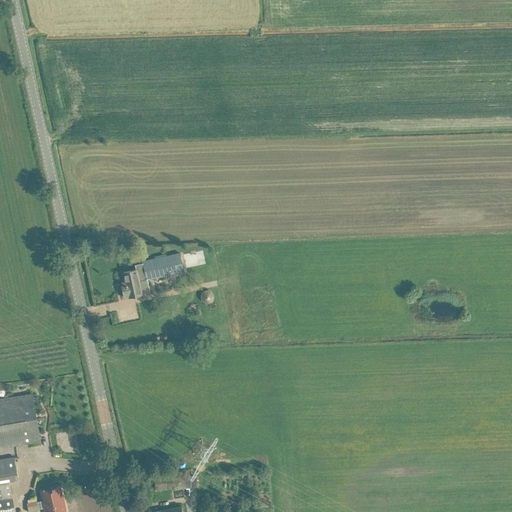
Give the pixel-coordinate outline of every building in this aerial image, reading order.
[(126,285),(122,285),(125,297),(149,292),(146,279),(154,277),(155,281),(168,278),(168,274),(204,266),(200,248),(142,261),(143,263),(135,265),(136,269),(123,272),(126,285)] [(193,291),(183,294),(185,302),(199,298),(198,295),(194,296),(193,291)] [(0,447),(40,440),(32,394),(0,399),(0,447)] [(18,478),(14,455),(0,457),(0,498),(13,497),(10,480),(18,478)] [(183,469),(184,475),(155,477),(155,489),(197,486),(196,474),(190,475),(190,469),(183,469)] [(66,510),(60,485),(61,485),(61,484),(51,487),(42,488),(46,511),(64,511),(64,510),(66,510)] [(27,502),(29,511),(39,509),(37,500),(27,502)]
